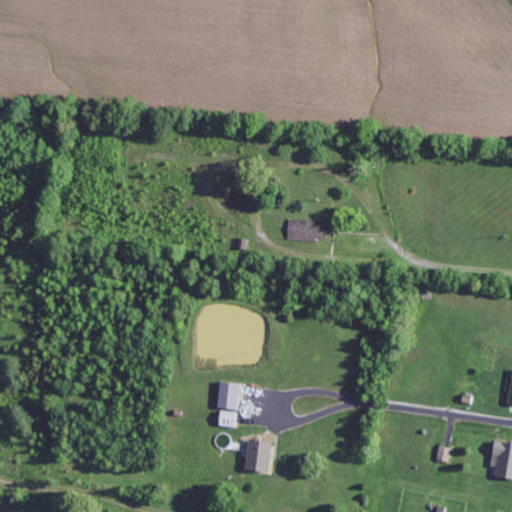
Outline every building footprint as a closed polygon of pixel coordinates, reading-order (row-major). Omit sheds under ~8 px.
[(330,242),(330,222),(292,222),(291,241),(330,242)] [(220,408),(241,410),(243,384),(223,382),(220,408)] [(237,428),(240,413),(224,411),(221,426),(237,428)] [(247,469),(271,473),(275,443),(252,440),(247,469)] [(498,478),(511,479),(511,443),(497,442),(494,467),(500,467),(498,478)] [(452,463),(454,448),(442,446),(440,460),(452,463)]
